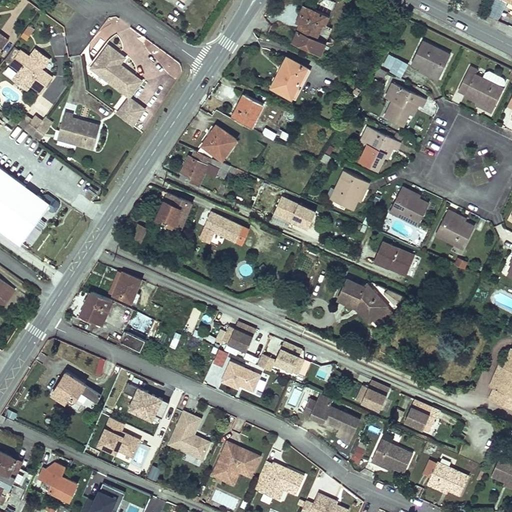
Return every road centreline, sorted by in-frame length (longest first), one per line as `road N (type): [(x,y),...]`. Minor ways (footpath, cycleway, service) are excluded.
road 1 (residential): [(424,511),(362,488),(297,433),(42,320)]
road 2 (residential): [(511,147),(461,123),(434,179),(488,204),(508,162)]
road 3 (residential): [(284,334),(93,243)]
road 4 (secondary): [(93,243),(209,69)]
road 5 (unknown): [(146,164),(284,221)]
